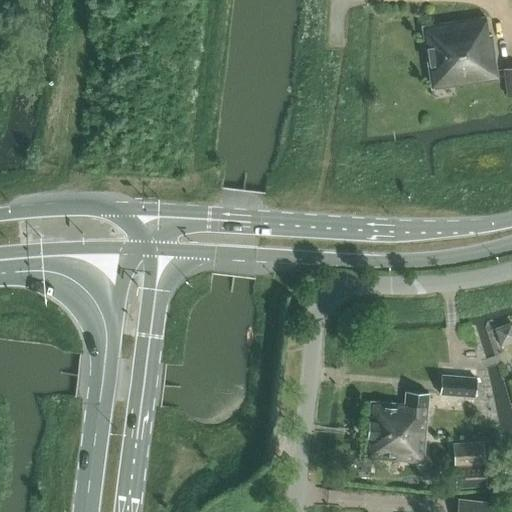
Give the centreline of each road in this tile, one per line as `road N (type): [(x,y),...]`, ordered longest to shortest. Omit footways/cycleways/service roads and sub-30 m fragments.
road 1 (unclassified): [(299,511),(329,297),(364,285),(511,269)]
road 2 (secondary): [(511,220),(393,228),(142,211)]
road 3 (secondary): [(158,251),(424,263),(511,246)]
road 4 (primary): [(129,511),(158,251)]
road 5 (primary): [(116,251),(88,511)]
road 6 (primary): [(142,211),(0,214)]
